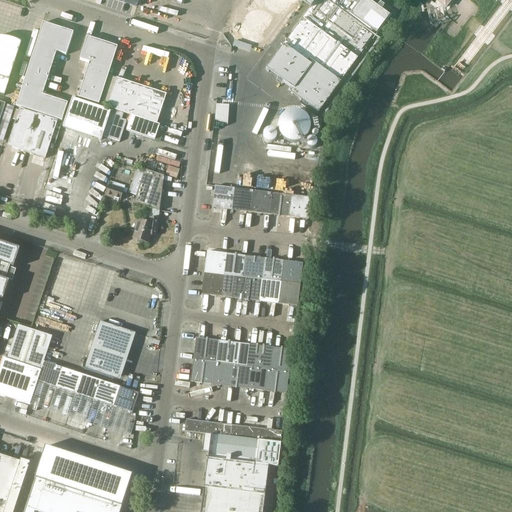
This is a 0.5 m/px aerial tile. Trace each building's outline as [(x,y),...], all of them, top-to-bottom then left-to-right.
[(300,0),(301,3),(310,10),(285,44),(266,70),(294,90),(291,94),(319,114),(340,84),(358,59),(376,34),(377,34),(390,16),(367,0),(300,0)] [(240,26),(240,31),(242,36),(245,40),(249,44),(254,46),(260,46),(265,45),(270,42),(273,38),(275,36),(276,31),(276,25),(275,20),(272,16),(268,13),(263,10),(258,10),(253,11),(248,13),(244,16),(242,21),(240,26)] [(43,23),(36,45),(51,50),(58,28),(43,23)] [(58,28),(51,50),(57,52),(66,55),(74,33),(58,28)] [(0,94),(4,96),(22,44),(4,38),(0,37),(0,94)] [(87,37),(80,60),(89,63),(95,65),(102,42),(87,37)] [(102,42),(95,65),(110,70),(118,47),(102,42)] [(36,45),(31,60),(52,67),(57,52),(51,50),(36,45)] [(31,60),(26,74),(47,81),(52,67),(31,60)] [(89,63),(84,80),(105,87),(110,70),(95,65),(89,63)] [(26,74),(21,88),(43,95),(47,81),(26,74)] [(107,108),(131,116),(156,124),(166,95),(117,79),(107,108)] [(84,80),(78,98),(99,105),(105,87),(84,80)] [(21,88),(15,107),(62,122),(68,104),(43,95),(21,88)] [(45,189),(69,197),(89,137),(101,141),(111,111),(72,99),(63,128),(64,129),(45,189)] [(7,147),(26,153),(38,115),(24,110),(20,109),(7,147)] [(278,121),(277,126),(278,131),(280,136),(284,139),(288,142),(293,142),(298,142),(303,139),(306,136),(309,131),(309,126),(309,121),(306,117),(303,113),(298,111),(293,110),(288,111),(284,113),(280,117),(278,121)] [(38,115),(26,153),(45,159),(58,121),(38,115)] [(159,125),(156,124),(131,116),(126,131),(155,140),(159,125)] [(134,203),(152,209),(159,212),(164,176),(145,170),(144,171),(138,169),(129,194),(136,196),(134,203)] [(108,185),(105,196),(120,201),(123,190),(108,185)] [(212,208),(232,211),(234,189),(215,187),(212,208)] [(232,211),(251,213),(253,191),(234,189),(232,211)] [(251,213),(270,216),(273,194),(253,191),(251,213)] [(270,216),(289,218),(291,196),(273,194),(270,216)] [(291,196),(289,218),(308,220),(311,198),(291,196)] [(159,212),(152,209),(149,218),(148,224),(139,221),(133,239),(148,244),(151,235),(156,236),(159,212)] [(7,281),(7,282),(5,282),(10,266),(12,267),(11,268),(13,269),(20,249),(18,249),(16,253),(8,250),(9,247),(0,244),(0,298),(1,299),(1,300),(3,301),(9,282),(7,281)] [(207,252),(204,274),(223,276),(226,254),(207,252)] [(223,276),(234,277),(243,279),(245,257),(226,254),(223,276)] [(243,279),(246,279),(262,281),(265,259),(245,257),(243,279)] [(262,281),(281,283),(283,261),(265,259),(262,281)] [(283,261),(281,283),(300,285),(303,264),(283,261)] [(201,295),(221,298),(223,276),(204,274),(201,295)] [(221,298),(231,299),(234,277),(223,276),(221,298)] [(231,299),(244,300),(246,279),(243,279),(234,277),(231,299)] [(244,300),(260,302),(262,281),(246,279),(244,300)] [(260,302),(278,305),(281,283),(262,281),(260,302)] [(281,283),(278,305),(297,307),(300,285),(281,283)] [(84,369),(114,379),(130,332),(100,322),(84,369)] [(218,342),(216,341),(196,339),(194,361),(215,363),(218,342)] [(218,342),(215,363),(232,365),(235,344),(218,342)] [(233,365),(246,367),(249,345),(235,344),(232,365),(233,365)] [(250,367),(267,370),(271,370),(273,348),(249,345),(246,367),(250,367)] [(273,348),(271,370),(289,372),(292,351),(273,348)] [(38,349),(31,368),(41,371),(44,363),(47,352),(38,349)] [(0,395),(30,405),(37,382),(41,371),(31,368),(3,359),(0,367),(0,395)] [(191,383),(213,385),(215,363),(194,361),(191,383)] [(37,382),(56,388),(57,388),(63,369),(44,363),(41,371),(37,382)] [(213,385),(231,387),(233,365),(232,365),(215,363),(213,385)] [(250,367),(246,367),(233,365),(231,387),(247,389),(250,367)] [(247,389),(265,392),(267,370),(250,367),(247,389)] [(56,388),(76,394),(82,375),(63,369),(57,388),(56,388)] [(271,370),(267,370),(265,392),(287,394),(289,372),(271,370)] [(76,394),(95,400),(101,381),(82,375),(76,394)] [(95,400),(114,407),(120,388),(101,381),(95,400)] [(120,388),(114,407),(132,413),(139,394),(120,388)] [(199,422),(187,420),(185,432),(198,434),(199,422)] [(207,423),(199,422),(198,434),(205,435),(205,430),(207,430),(208,424),(207,424),(207,423)] [(207,430),(205,430),(205,435),(215,436),(216,424),(207,423),(207,424),(208,424),(207,430)] [(225,425),(216,424),(215,436),(223,437),(223,432),(225,432),(226,427),(225,426),(225,425)] [(223,432),(223,437),(233,438),(234,426),(225,425),(225,426),(226,427),(225,432),(223,432)] [(243,427),(234,426),(233,438),(241,439),(241,434),(243,434),(244,429),(243,429),(243,427)] [(243,434),(241,434),(241,439),(254,441),(255,429),(243,427),(243,429),(244,429),(243,434)] [(267,430),(255,429),(254,441),(264,442),(265,437),(267,437),(268,432),(267,432),(267,430)] [(267,437),(265,437),(264,442),(281,444),(282,432),(267,430),(267,432),(268,432),(267,437)] [(223,437),(215,436),(205,435),(203,444),(210,445),(201,511),(262,511),(268,466),(278,467),(279,455),(281,444),(264,442),(254,441),(241,439),(233,438),(223,437)] [(0,511),(14,511),(30,463),(21,460),(20,462),(0,455),(0,511)] [(24,511),(120,511),(128,489),(42,460),(24,511)]
